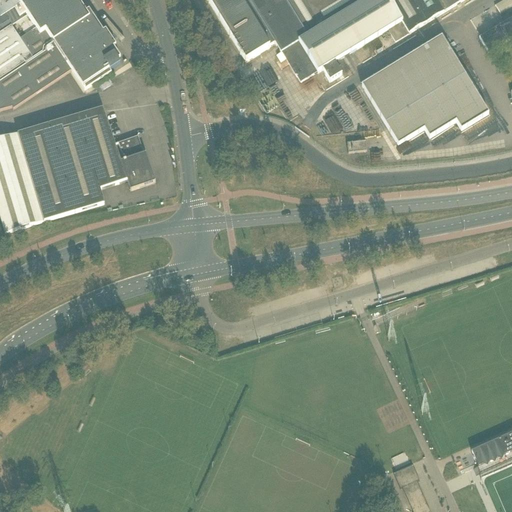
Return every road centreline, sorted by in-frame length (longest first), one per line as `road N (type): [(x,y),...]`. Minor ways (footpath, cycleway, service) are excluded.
road 1 (unclassified): [(182,137),(258,127),(355,180),(511,164)]
road 2 (secondary): [(511,192),(193,227)]
road 3 (secondary): [(198,275),(511,212)]
road 4 (unclassified): [(454,511),(352,295)]
road 5 (secondary): [(0,359),(81,311),(198,275)]
road 6 (secondary): [(193,227),(121,238),(0,285)]
road 7 (unclassified): [(352,295),(231,329),(206,314),(198,275)]
road 8 (unclassified): [(511,246),(352,295)]
road 9 (unknown): [(0,127),(141,93)]
road 10 (unknown): [(141,93),(166,179),(162,189),(124,200)]
